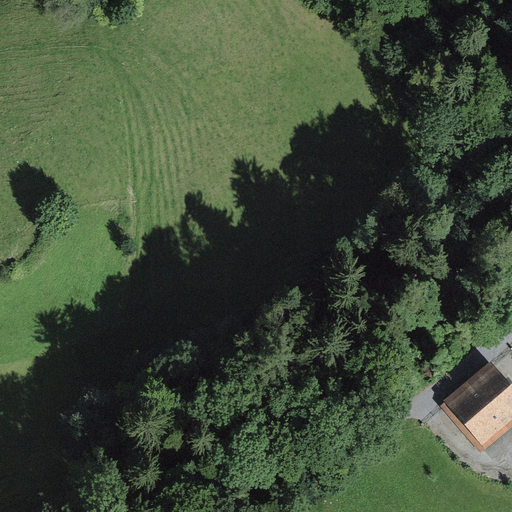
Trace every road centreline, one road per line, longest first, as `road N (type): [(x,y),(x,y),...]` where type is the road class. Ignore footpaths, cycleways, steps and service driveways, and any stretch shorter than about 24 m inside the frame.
road 1 (track): [(511,147),(461,149),(443,137),(393,28),(371,0)]
road 2 (track): [(287,511),(421,402)]
road 3 (track): [(393,28),(435,50),(495,0)]
